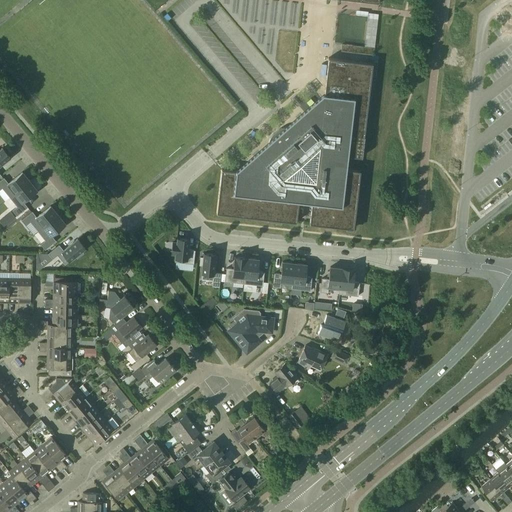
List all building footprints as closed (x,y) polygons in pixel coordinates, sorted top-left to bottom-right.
[(298,28),(301,3),(271,0),(264,0),(263,16),(263,21),(275,22),(275,25),(298,28)] [(374,46),(377,18),(366,17),(364,45),(374,46)] [(341,51),(373,55),(374,48),(364,46),(342,44),(341,51)] [(298,200),(312,202),(309,223),(353,228),(360,170),(346,169),(347,155),(361,157),(372,63),(328,58),(324,93),(323,93),(283,128),(281,128),(279,129),(278,130),(275,131),(273,133),(272,135),(271,137),(270,139),(236,170),(235,170),(221,169),(216,213),(296,222),(298,200)] [(0,176),(1,176),(0,173),(0,165),(10,157),(2,148),(0,149),(0,176)] [(9,197),(30,181),(22,172),(8,183),(4,177),(0,180),(0,189),(2,188),(9,197)] [(30,181),(9,197),(17,206),(12,210),(17,216),(28,207),(23,202),(37,190),(30,181)] [(30,222),(38,231),(58,215),(50,205),(36,217),(32,211),(21,220),(26,226),(30,222)] [(58,215),(38,231),(45,240),(40,244),(45,250),(56,241),(51,235),(66,224),(58,215)] [(5,216),(0,219),(0,221),(4,226),(10,222),(5,216)] [(175,254),(175,262),(193,264),(195,250),(188,249),(189,239),(177,238),(177,242),(173,242),(171,254),(175,254)] [(63,250),(59,245),(48,253),(53,259),(57,255),(65,264),(75,256),(77,258),(83,253),(81,251),(85,248),(77,239),(63,250)] [(213,280),(212,286),(219,287),(221,273),(214,272),(216,254),(204,253),(203,258),(200,257),(199,265),(202,266),(201,279),(213,280)] [(226,268),(225,282),(243,284),(247,258),(235,256),(233,269),(226,268)] [(243,284),(263,286),(264,272),(257,271),(258,259),(247,258),(243,284)] [(274,273),(273,287),(280,288),(280,284),(291,285),(291,289),(294,263),(282,262),(281,274),(274,273)] [(305,276),(306,264),(294,263),(291,289),(310,291),(312,277),(305,276)] [(322,278),(320,292),(328,293),(328,289),(339,290),(342,268),(330,267),(329,279),(322,278)] [(339,294),(358,296),(360,282),(353,282),(354,269),(342,268),(339,290),(339,294)] [(0,302),(8,303),(8,277),(0,277),(0,302)] [(8,303),(19,303),(19,278),(8,277),(8,303)] [(31,278),(19,278),(19,303),(30,303),(31,278)] [(55,281),(55,292),(78,293),(80,293),(80,283),(78,283),(78,282),(55,281)] [(109,318),(113,323),(133,307),(124,296),(119,300),(115,295),(115,292),(108,291),(106,307),(110,307),(109,318)] [(77,304),(78,293),(55,292),(55,303),(77,304)] [(330,310),(331,303),(315,301),(314,308),(330,310)] [(77,315),(77,304),(55,303),(55,314),(77,315)] [(271,332),(273,319),(260,317),(260,313),(259,311),(249,310),(249,315),(245,315),(236,322),(237,323),(229,331),(247,352),(260,341),(256,336),(262,331),(271,332)] [(55,314),(54,325),(72,325),(72,326),(77,326),(77,315),(55,314)] [(341,332),(345,321),(326,315),(322,325),(321,324),(318,333),(337,339),(340,331),(341,332)] [(126,323),(122,318),(102,335),(106,340),(114,333),(125,347),(128,344),(141,334),(138,330),(142,327),(133,317),(126,323)] [(72,336),(72,326),(72,325),(54,325),(49,324),(49,336),(72,336)] [(131,348),(127,351),(136,362),(130,366),(134,371),(140,366),(150,358),(146,353),(156,345),(148,335),(146,337),(142,333),(141,334),(128,344),(131,348)] [(72,347),(72,336),(49,336),(49,347),(72,347)] [(321,367),(327,355),(316,349),(316,350),(305,345),(297,362),(306,366),(313,363),(321,367)] [(71,358),(72,347),(49,347),(49,357),(71,358)] [(330,357),(345,364),(349,355),(334,348),(330,357)] [(71,358),(49,357),(49,369),(49,376),(66,376),(66,369),(71,369),(71,358)] [(142,369),(140,366),(134,371),(123,379),(128,385),(136,379),(138,381),(147,374),(149,378),(153,375),(160,384),(175,371),(172,367),(173,367),(172,366),(171,366),(165,358),(155,366),(151,361),(142,369)] [(278,376),(269,383),(277,392),(285,385),(286,387),(297,378),(285,363),(274,372),(278,376)] [(96,372),(102,367),(100,364),(94,369),(96,372)] [(102,367),(96,372),(99,375),(105,371),(102,367)] [(104,381),(110,389),(116,384),(110,376),(104,381)] [(72,378),(56,378),(55,382),(48,388),(60,402),(79,387),(72,378)] [(79,387),(60,402),(67,411),(86,395),(89,393),(82,384),(79,387)] [(14,395),(7,386),(0,391),(0,405),(10,398),(14,395)] [(21,389),(15,393),(18,397),(24,392),(21,389)] [(93,403),(86,395),(67,411),(74,419),(93,403)] [(130,401),(127,397),(121,402),(124,405),(130,401)] [(0,419),(17,406),(10,398),(0,405),(0,419)] [(130,401),(124,405),(127,409),(132,404),(130,401)] [(100,412),(93,403),(74,419),(80,427),(100,412)] [(0,419),(0,421),(6,429),(24,414),(17,406),(0,419)] [(31,408),(25,413),(28,416),(34,412),(31,408)] [(303,423),(294,411),(288,415),(297,427),(303,423)] [(107,420),(100,412),(80,427),(87,436),(107,420)] [(167,413),(156,421),(160,427),(171,418),(167,413)] [(31,423),(24,414),(6,429),(13,438),(31,423)] [(167,428),(173,436),(191,422),(185,414),(172,423),(173,424),(167,428)] [(272,432),(265,422),(260,425),(254,417),(245,424),(256,438),(264,432),(267,436),(272,432)] [(41,419),(30,428),(35,434),(46,425),(41,419)] [(95,444),(97,442),(114,429),(107,420),(87,436),(95,444)] [(199,433),(191,422),(173,436),(177,441),(183,437),(186,442),(182,445),(188,453),(198,445),(200,444),(194,437),(199,433)] [(237,442),(245,452),(250,449),(247,445),(256,438),(245,424),(236,431),(242,439),(237,442)] [(51,436),(42,443),(57,461),(63,469),(66,466),(60,458),(66,454),(51,436)] [(142,437),(139,440),(144,446),(147,443),(142,437)] [(154,440),(145,448),(160,465),(171,456),(157,438),(154,440)] [(204,464),(221,451),(213,441),(202,450),(198,445),(188,453),(195,461),(199,458),(204,464)] [(63,469),(57,461),(42,443),(34,450),(49,468),(54,464),(60,471),(63,469)] [(40,475),(46,482),(51,489),(55,486),(43,472),(49,468),(34,450),(30,445),(21,452),(26,457),(40,475)] [(122,454),(127,460),(131,457),(123,448),(120,450),(122,454)] [(152,472),(160,465),(145,448),(137,454),(152,472)] [(221,451),(204,464),(210,471),(205,475),(212,483),(222,475),(218,471),(229,462),(221,451)] [(129,461),(143,479),(152,472),(137,454),(129,461)] [(51,489),(46,482),(40,475),(26,457),(17,464),(32,482),(37,478),(48,491),(51,489)] [(176,463),(180,467),(187,462),(183,457),(176,463)] [(129,461),(120,468),(135,486),(143,479),(129,461)] [(499,472),(510,486),(511,484),(511,471),(507,465),(506,464),(504,462),(496,469),(499,472)] [(32,482),(17,464),(8,471),(11,475),(12,475),(23,489),(24,488),(27,492),(26,493),(32,500),(36,497),(26,486),(32,482)] [(135,486),(120,468),(115,472),(109,465),(106,468),(126,493),(135,486)] [(118,500),(126,493),(106,468),(102,470),(109,478),(103,482),(108,488),(118,500)] [(249,489),(249,488),(241,477),(236,481),(229,471),(220,479),(227,488),(224,490),(234,503),(250,490),(249,489)] [(499,472),(490,479),(502,493),(510,486),(499,472)] [(3,482),(9,488),(18,499),(23,495),(31,505),(35,502),(32,500),(26,493),(27,492),(24,488),(23,489),(12,475),(11,475),(3,482)] [(493,500),(502,493),(490,479),(482,486),(493,500)] [(3,482),(0,484),(0,494),(14,511),(20,511),(13,503),(18,499),(9,488),(3,482)] [(199,483),(194,487),(198,493),(204,489),(199,483)] [(161,499),(168,493),(165,489),(158,495),(161,499)] [(80,501),(79,511),(102,511),(103,502),(100,501),(100,495),(98,493),(83,493),(82,501),(80,501)] [(14,511),(0,494),(0,511),(2,511),(6,509),(8,511),(14,511)] [(458,511),(460,511),(453,502),(441,511),(458,511)]
